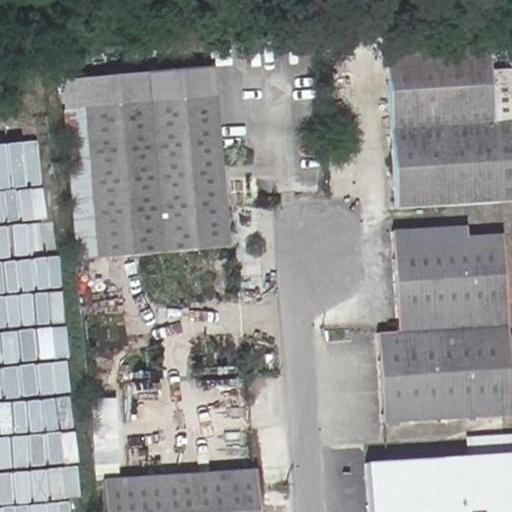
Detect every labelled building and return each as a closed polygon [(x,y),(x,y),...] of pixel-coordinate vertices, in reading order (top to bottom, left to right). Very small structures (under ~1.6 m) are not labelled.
[(499,62),(500,64),(511,63),(511,10),(496,12),(499,62)] [(471,39),(369,46),(380,202),(509,193),(500,64),(499,62),(473,65),(471,39)] [(509,193),(510,203),(511,202),(511,63),(500,64),(509,193)] [(47,107),(59,259),(213,245),(198,64),(132,69),(135,99),(47,107)] [(45,76),(47,107),(135,99),(132,69),(45,76)] [(453,231),(451,221),(376,225),(384,327),(364,327),(370,416),(498,405),(493,339),(501,338),(500,327),(493,328),(485,228),(453,231)] [(505,511),(501,453),(351,463),(354,511),(505,511)] [(85,511),(236,511),(234,471),(83,481),(85,511)]
